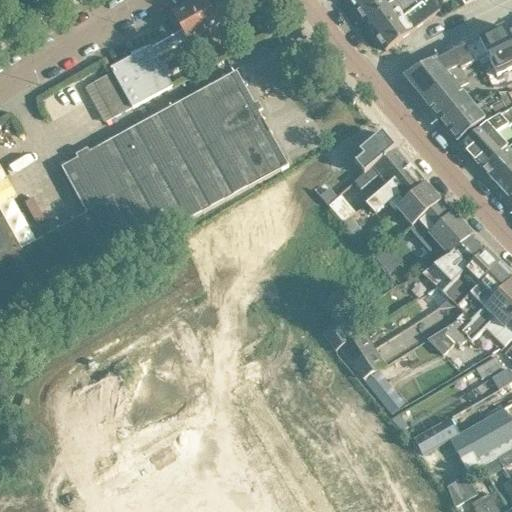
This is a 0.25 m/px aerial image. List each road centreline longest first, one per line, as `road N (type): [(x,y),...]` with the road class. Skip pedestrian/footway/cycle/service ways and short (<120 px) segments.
road 1 (residential): [(190,294),(310,511)]
road 2 (residential): [(511,239),(371,82)]
road 3 (residential): [(149,0),(0,89)]
road 4 (residential): [(371,82),(511,3)]
